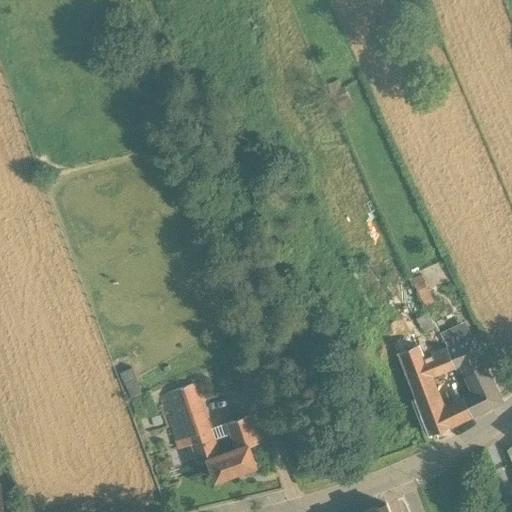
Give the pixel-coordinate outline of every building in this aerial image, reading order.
[(335,104),(350,98),(347,91),(343,93),(337,80),(327,85),(333,98),(335,104)] [(433,302),(421,275),(410,280),(422,307),(433,302)] [(416,319),(425,333),(436,327),(427,312),(416,319)] [(472,338),(450,347),(458,366),(470,391),(475,399),(467,402),(473,415),(502,400),(472,338)] [(458,366),(450,347),(448,348),(424,358),(422,352),(401,361),(431,435),(473,415),(467,402),(475,399),(470,391),(442,403),(432,379),(447,371),(449,380),(460,377),(457,366),(458,366)] [(160,396),(176,441),(191,436),(201,462),(209,459),(216,479),(256,465),(249,445),(257,442),(248,416),(209,430),(192,384),(160,396)]
